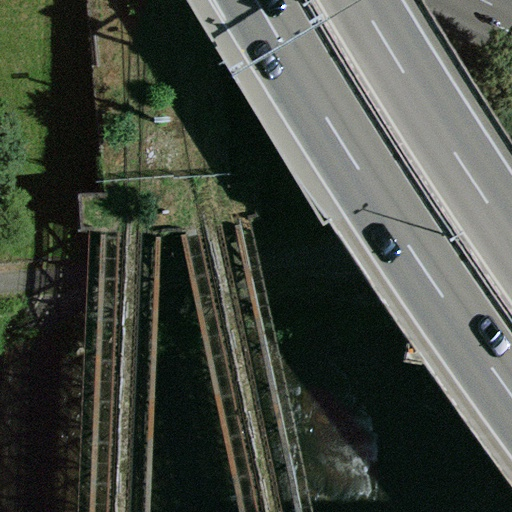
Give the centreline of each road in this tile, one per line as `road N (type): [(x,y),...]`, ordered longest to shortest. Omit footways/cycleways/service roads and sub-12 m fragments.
road 1 (motorway): [(258,0),(511,391)]
road 2 (motorway): [(511,239),(362,0)]
